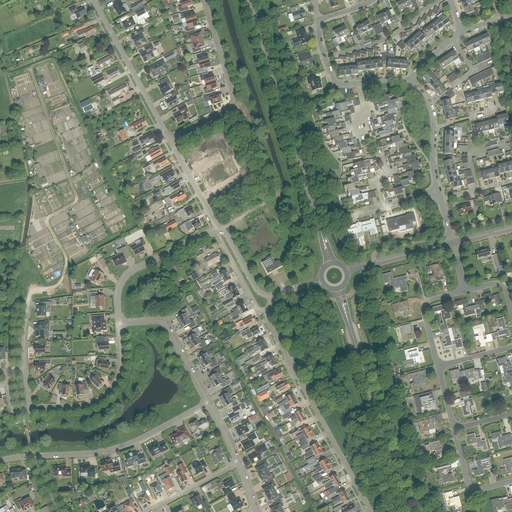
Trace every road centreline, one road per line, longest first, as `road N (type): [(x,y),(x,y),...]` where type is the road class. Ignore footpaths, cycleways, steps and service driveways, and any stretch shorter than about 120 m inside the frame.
road 1 (track): [(28,295),(59,285),(66,260),(46,221),(76,200),(29,69)]
road 2 (secondary): [(330,263),(250,0)]
road 3 (unclassified): [(370,511),(267,319),(271,295)]
road 4 (secondary): [(406,511),(338,289)]
road 5 (unclassified): [(0,460),(113,449),(206,403)]
road 6 (unclassified): [(168,140),(232,102),(203,0)]
road 7 (unclassified): [(168,140),(93,0)]
road 8 (unclassified): [(29,410),(88,405),(107,394),(122,363),(119,324)]
road 9 (unclassified): [(119,324),(117,293),(126,275),(216,228)]
road 10 (residential): [(323,58),(383,40),(441,0)]
road 11 (unclassified): [(119,324),(165,327),(206,403)]
